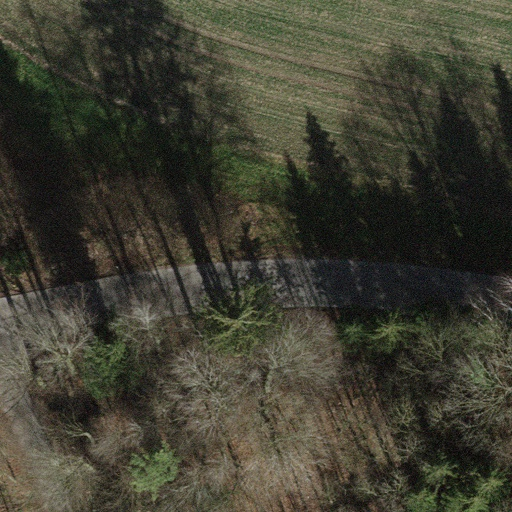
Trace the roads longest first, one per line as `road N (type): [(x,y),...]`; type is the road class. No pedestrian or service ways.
road 1 (unclassified): [(511,299),(445,282),(188,284),(0,326)]
road 2 (track): [(61,511),(7,324)]
